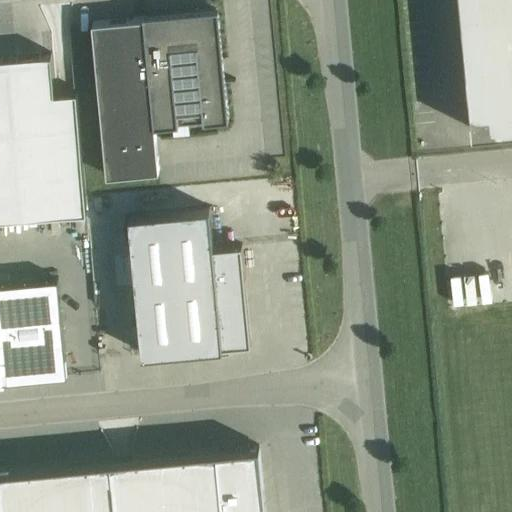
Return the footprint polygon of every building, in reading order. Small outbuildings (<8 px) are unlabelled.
[(511,0),(461,0),(474,129),(511,125),(511,0)] [(111,19),(93,21),(107,174),(160,169),(155,124),(229,117),(226,80),(236,79),(236,78),(226,79),(217,79),(216,60),(222,60),(217,8),(146,15),(146,16),(144,16),(127,17),(127,19),(111,21),(111,19)] [(52,51),(0,55),(0,217),(88,210),(78,89),(56,91),(52,51)] [(168,181),(258,179),(258,154),(168,156),(168,181)] [(213,246),(209,205),(127,213),(141,354),(251,343),(241,244),(213,246)] [(0,381),(5,381),(5,378),(68,373),(59,276),(0,281),(0,381)] [(0,511),(265,511),(260,444),(220,448),(219,447),(0,467),(0,511)]
